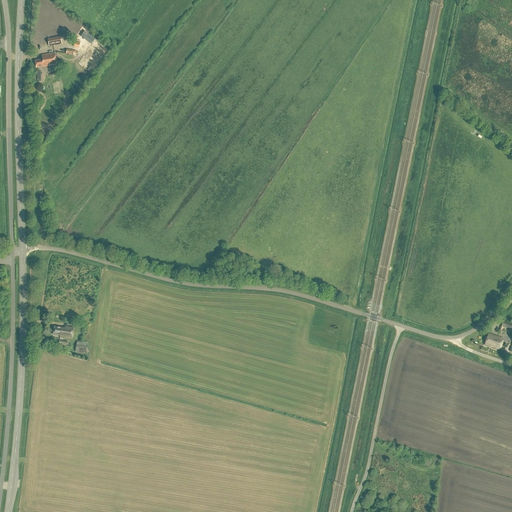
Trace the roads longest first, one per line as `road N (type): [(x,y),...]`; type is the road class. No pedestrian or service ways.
road 1 (unclassified): [(400,325),(277,290),(179,283),(60,250),(22,249)]
road 2 (secondary): [(6,511),(22,249)]
road 3 (secondary): [(22,249),(21,0)]
road 4 (unclassified): [(0,494),(10,419),(11,249)]
road 5 (unclassified): [(11,249),(8,44)]
road 6 (unclassified): [(400,325),(351,511)]
